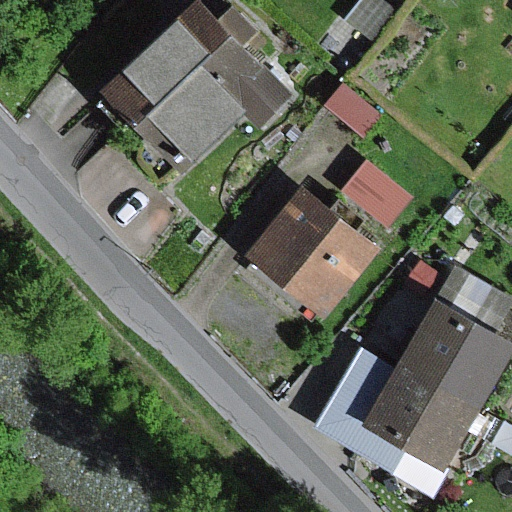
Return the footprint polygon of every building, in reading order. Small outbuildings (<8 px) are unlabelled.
[(387,0),(362,0),(348,19),(375,40),(399,9),(387,0)] [(140,112),(220,37),(191,6),(111,81),(140,112)] [(220,37),(140,112),(187,161),(252,100),(270,119),(308,83),(243,15),(220,37)] [(345,81),(328,103),(365,133),(383,111),(345,81)] [(371,157),(346,187),(390,224),(416,194),(371,157)] [(309,181),(253,250),(330,312),(386,242),(376,234),(334,201),(309,181)] [(511,292),(459,262),(407,353),(489,400),(511,360),(511,340),(497,332),(504,321),(511,308),(511,306),(511,292)] [(511,308),(504,321),(497,332),(511,340),(511,308)] [(489,400),(407,353),(403,358),(372,417),(413,439),(455,461),(489,400)]
